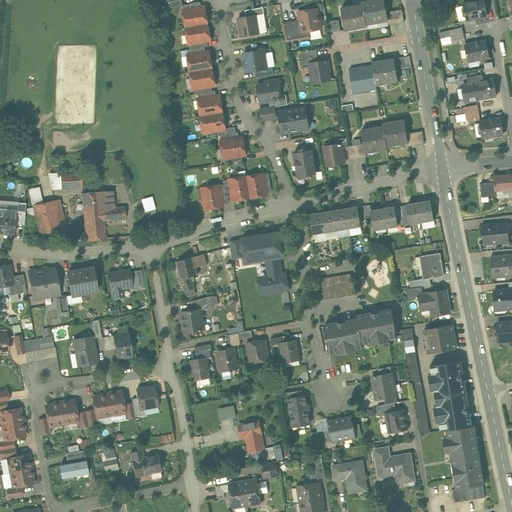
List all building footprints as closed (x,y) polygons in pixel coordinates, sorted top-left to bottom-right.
[(372,0),(363,2),(363,1),(362,2),(362,4),(363,4),(366,22),(378,20),(378,22),(387,21),(388,21),(386,12),(384,0),(372,0)] [(482,0),(478,0),(462,4),(465,20),(486,15),(482,0)] [(200,2),(183,5),(184,11),(201,8),(200,2)] [(362,4),(342,8),(341,8),(345,30),(367,26),(366,22),(363,4),(362,4)] [(201,8),(184,11),(186,27),(207,23),(204,7),(201,8)] [(263,7),(245,10),(246,16),(256,15),(264,14),(263,7)] [(300,20),(284,23),(287,41),(310,37),(309,30),(320,29),(319,24),(321,21),(321,19),(318,17),(317,9),(299,12),(300,20)] [(402,9),(386,12),(388,21),(387,21),(388,25),(404,22),(402,9)] [(246,16),(238,18),(241,37),(259,34),(256,15),(246,16)] [(338,20),(327,22),(329,33),(340,31),(338,20)] [(378,20),(366,22),(367,26),(367,29),(368,29),(379,27),(378,22),(378,20)] [(207,23),(186,27),(189,43),(207,40),(210,40),(207,23)] [(462,27),(449,31),(450,37),(464,33),(462,27)] [(464,33),(450,37),(452,43),(465,40),(464,33)] [(207,40),(189,43),(190,49),(205,47),(208,46),(207,40)] [(485,41),(464,44),(467,61),(488,57),(485,41)] [(205,47),(190,49),(187,49),(188,56),(206,52),(205,47)] [(263,48),(260,48),(258,50),(244,53),(247,71),(255,70),(267,68),(263,53),(266,53),(265,50),(263,48)] [(316,50),(298,53),(300,66),(309,64),(309,63),(318,61),(316,50)] [(206,52),(188,56),(191,72),(212,68),(209,52),(206,52)] [(410,56),(398,58),(400,69),(412,67),(410,56)] [(393,59),(373,62),(372,62),(373,64),(376,82),(388,80),(388,83),(398,81),(394,58),(393,59)] [(318,61),(309,63),(309,64),(312,82),(316,81),(319,83),(322,82),(324,80),(330,79),(327,60),(318,61)] [(376,82),(373,64),(349,68),(353,94),(377,90),(376,82)] [(267,68),(255,70),(256,77),(274,74),(272,67),(267,68)] [(212,68),(191,72),(194,88),(211,85),(214,85),(212,68)] [(401,70),(403,77),(410,75),(408,68),(401,70)] [(493,79),(479,82),(478,77),(470,78),(471,83),(462,85),(465,102),(497,95),(493,79)] [(269,81),(266,82),(265,84),(257,85),(260,103),(269,101),(280,99),(279,95),(277,82),(272,83),(269,81)] [(211,85),(194,88),(195,94),(198,94),(198,93),(212,91),(211,85)] [(212,91),(198,93),(198,94),(199,99),(216,97),(215,90),(212,91)] [(280,99),(269,101),(270,107),(274,107),(288,105),(286,94),(279,95),(280,99)] [(216,97),(199,99),(201,116),(222,112),(220,96),(216,97)] [(338,98),(330,100),(331,107),(339,105),(338,98)] [(478,111),(477,105),(465,107),(466,113),(478,111)] [(270,107),(260,109),(262,121),(276,118),(274,107),(270,107)] [(306,107),(278,112),(282,134),(309,129),(306,107)] [(222,112),(201,116),(204,132),(217,130),(225,129),(222,112)] [(499,118),(478,121),(480,138),(502,135),(499,118)] [(403,120),(383,123),(382,123),(383,126),(386,143),(398,141),(398,144),(408,143),(406,134),(404,120),(403,120)] [(383,126),(362,130),(364,144),(365,153),(366,153),(366,152),(366,150),(377,148),(378,151),(387,149),(386,143),(383,126)] [(225,129),(217,130),(218,136),(220,136),(220,135),(236,133),(235,127),(225,129)] [(422,131),(406,134),(408,143),(408,147),(424,144),(422,131)] [(236,133),(220,135),(220,136),(221,141),(239,138),(238,132),(236,133)] [(346,137),(336,139),(337,144),(341,143),(343,155),(349,154),(348,146),(346,137)] [(239,138),(221,141),(224,158),(242,155),(245,154),(242,138),(239,138)] [(337,144),(331,145),(329,143),(326,144),(324,146),(323,146),(327,166),(344,163),(343,155),(341,143),(337,144)] [(349,154),(350,159),(366,156),(366,153),(365,153),(364,144),(348,146),(349,154)] [(306,149),(299,150),(300,152),(294,153),(296,161),(295,161),(293,164),(294,168),(296,169),(297,169),(298,177),(316,174),(312,150),(306,151),(306,149)] [(242,155),(224,158),(225,164),(243,161),(242,155)] [(81,173),(60,175),(61,189),(82,187),(81,173)] [(269,173),(263,174),(266,192),(272,191),(269,173)] [(263,174),(247,177),(250,197),(266,195),(266,192),(263,174)] [(495,182),(480,183),(482,197),(497,196),(496,191),(503,190),(504,193),(511,191),(511,174),(494,176),(495,182)] [(247,177),(230,179),(233,197),(234,200),(250,197),(247,177)] [(230,179),(224,180),(225,184),(227,198),(233,197),(230,179)] [(225,184),(219,185),(222,203),(228,202),(227,198),(225,184)] [(219,185),(202,188),(204,200),(206,209),(223,206),(222,203),(219,185)] [(109,191),(83,194),(85,219),(103,217),(103,220),(111,220),(109,191)] [(124,207),(115,208),(114,191),(109,191),(111,220),(126,218),(124,207)] [(142,200),(145,209),(154,206),(152,197),(142,200)] [(62,199),(33,205),(40,236),(61,232),(63,241),(71,241),(62,199)] [(18,203),(0,201),(0,208),(7,209),(17,210),(18,203)] [(431,201),(419,203),(422,222),(434,220),(431,201)] [(26,203),(18,203),(17,210),(17,219),(24,219),(26,203)] [(419,203),(407,205),(410,224),(422,222),(419,203)] [(407,205),(401,206),(404,225),(410,224),(407,205)] [(401,206),(395,207),(398,226),(404,225),(401,206)] [(358,207),(346,209),(349,228),(361,226),(360,219),(358,207)] [(395,207),(383,209),(386,228),(398,226),(395,207)] [(7,209),(0,208),(0,232),(13,234),(14,224),(17,224),(17,219),(17,210),(7,209)] [(346,209),(334,211),(337,230),(349,228),(346,209)] [(371,211),(372,217),(374,230),(386,228),(383,209),(371,211)] [(334,211),(322,213),(325,232),(337,230),(334,211)] [(322,213),(310,215),(313,234),(325,232),(322,213)] [(103,217),(85,219),(87,240),(105,239),(103,220),(103,217)] [(507,223),(482,225),(484,245),(509,243),(507,223)] [(279,233),(242,239),(246,262),(253,261),(255,263),(261,262),(263,260),(266,259),(278,257),(282,256),(279,233)] [(440,253),(420,257),(424,279),(430,278),(444,276),(440,253)] [(204,254),(193,257),(196,268),(207,264),(204,254)] [(511,255),(491,257),(492,278),(511,276),(511,255)] [(193,257),(176,261),(184,291),(194,288),(192,281),(195,281),(193,276),(198,275),(196,268),(193,257)] [(282,274),(278,257),(266,259),(269,276),(282,274)] [(9,265),(0,266),(0,286),(8,285),(13,284),(12,276),(9,265)] [(93,267),(67,272),(72,296),(97,291),(93,267)] [(41,271),(36,272),(35,270),(29,271),(34,299),(59,294),(54,268),(51,269),(49,271),(46,268),(43,269),(41,271)] [(128,270),(108,273),(111,290),(112,290),(113,293),(122,291),(122,289),(131,287),(132,287),(129,272),(128,270)] [(137,271),(129,272),(132,287),(131,287),(132,290),(140,289),(137,271)] [(23,274),(17,276),(19,287),(25,286),(23,274)] [(285,274),(282,274),(269,276),(259,278),(261,294),(287,289),(285,274)] [(17,276),(12,276),(13,284),(8,285),(10,294),(10,295),(26,292),(25,286),(19,287),(17,276)] [(207,278),(200,280),(201,281),(204,291),(211,290),(207,278)] [(424,279),(411,281),(412,288),(431,285),(430,278),(424,279)] [(201,281),(196,283),(198,293),(204,292),(204,291),(201,281)] [(8,285),(0,286),(0,295),(10,294),(8,285)] [(422,286),(407,289),(409,298),(419,297),(419,294),(423,293),(422,286)] [(194,288),(184,291),(186,297),(196,294),(194,288)] [(510,291),(493,292),(494,310),(506,309),(506,308),(511,307),(511,289),(510,289),(510,291)] [(423,293),(419,294),(419,297),(421,308),(431,306),(432,316),(450,313),(446,290),(423,293)] [(65,296),(56,297),(59,315),(69,313),(65,296)] [(209,296),(191,301),(193,311),(200,309),(200,310),(211,308),(209,296)] [(193,311),(181,313),(185,333),(204,329),(200,310),(200,309),(193,311)] [(358,320),(363,344),(371,342),(372,345),(389,342),(388,339),(397,337),(392,310),(357,317),(358,320)] [(144,312),(146,321),(155,319),(153,311),(144,312)] [(240,319),(235,321),(236,325),(226,328),(228,333),(243,327),(240,319)] [(98,320),(92,321),(95,337),(101,336),(98,320)] [(363,344),(358,320),(324,326),(329,354),(338,352),(338,354),(355,351),(355,349),(364,347),(363,344)] [(511,321),(497,323),(498,342),(511,340),(511,321)] [(15,336),(22,335),(20,324),(13,325),(15,336)] [(452,325),(425,329),(425,335),(423,335),(425,349),(428,348),(429,354),(456,349),(452,325)] [(430,432),(417,362),(412,328),(402,330),(407,364),(419,434),(430,432)] [(251,330),(239,333),(240,339),(252,337),(251,330)] [(128,332),(113,335),(116,349),(118,359),(124,358),(126,359),(130,358),(130,357),(132,357),(131,350),(134,349),(133,343),(130,343),(128,332)] [(6,333),(0,333),(0,352),(1,353),(2,350),(9,349),(6,333)] [(239,333),(226,335),(228,342),(240,339),(239,333)] [(15,336),(18,354),(25,353),(25,352),(23,341),(22,335),(15,336)] [(113,335),(102,337),(104,351),(116,349),(113,335)] [(93,336),(73,339),(76,353),(77,353),(79,366),(98,363),(93,336)] [(285,336),(271,338),(272,345),(280,344),(279,343),(286,342),(285,336)] [(264,340),(247,343),(251,363),(268,360),(264,340)] [(286,342),(279,343),(280,344),(283,363),(300,360),(296,340),(286,342)] [(210,344),(195,347),(196,353),(210,351),(211,350),(210,344)] [(234,348),(218,351),(222,372),(238,368),(234,348)] [(210,351),(196,353),(197,359),(206,357),(207,358),(211,357),(210,351)] [(197,359),(190,360),(194,380),(210,377),(207,358),(206,357),(197,359)] [(435,398),(465,393),(460,361),(430,365),(431,374),(428,375),(431,391),(434,390),(435,398)] [(390,367),(379,369),(380,375),(392,373),(390,367)] [(380,375),(372,376),(374,388),(394,384),(392,373),(380,375)] [(394,384),(374,388),(376,400),(384,399),(396,396),(394,384)] [(154,386),(136,389),(138,398),(140,409),(143,408),(158,406),(154,386)] [(7,390),(0,391),(0,401),(6,401),(9,400),(7,390)] [(302,390),(287,393),(288,399),(303,396),(302,390)] [(121,392),(107,395),(110,415),(124,412),(123,404),(121,392)] [(465,393),(435,398),(437,407),(434,407),(436,423),(439,422),(441,431),(446,430),(470,426),(465,393)] [(107,395),(93,397),(95,409),(96,417),(97,417),(110,415),(107,395)] [(303,396),(288,399),(292,427),(310,424),(308,412),(309,412),(308,405),(307,405),(306,396),(303,396)] [(396,396),(384,399),(385,404),(394,403),(397,402),(396,396)] [(266,397),(254,400),(257,413),(269,410),(267,403),(269,402),(269,401),(267,401),(266,397)] [(143,408),(140,409),(138,398),(132,399),(133,402),(135,417),(145,415),(143,408)] [(74,401),(59,403),(63,423),(77,421),(76,413),(74,401)] [(133,402),(123,404),(124,412),(125,419),(135,417),(133,402)] [(59,403),(45,406),(48,418),(49,426),(50,426),(63,423),(59,403)] [(385,404),(377,406),(378,416),(386,415),(386,414),(396,412),(394,403),(385,404)] [(217,406),(218,419),(235,417),(233,405),(217,406)] [(20,408),(0,411),(0,413),(2,426),(22,422),(20,408)] [(95,409),(85,411),(88,426),(98,424),(97,417),(96,417),(95,409)] [(85,411),(76,413),(77,421),(78,428),(88,426),(85,411)] [(396,412),(386,414),(386,415),(389,432),(406,429),(403,411),(396,412)] [(352,417),(340,419),(344,439),(355,437),(353,425),(352,417)] [(48,418),(38,420),(41,434),(51,433),(50,426),(49,426),(48,418)] [(340,419),(328,422),(330,429),(332,441),(344,439),(340,419)] [(258,421),(239,425),(242,437),(247,436),(250,451),(263,449),(260,434),(261,434),(258,421)] [(22,422),(2,426),(5,439),(5,440),(13,438),(25,436),(22,422)] [(359,424),(353,425),(355,437),(361,436),(359,424)] [(470,426),(446,430),(448,438),(443,439),(445,452),(451,451),(452,459),(478,454),(473,425),(470,426)] [(330,429),(324,431),(326,442),(332,441),(330,429)] [(318,432),(311,433),(314,448),(320,447),(318,432)] [(13,438),(5,440),(5,439),(0,440),(0,450),(14,448),(13,438)] [(279,444),(265,447),(267,453),(274,451),(276,460),(283,458),(279,444)] [(410,454),(389,457),(388,447),(374,450),(378,469),(380,468),(382,477),(399,474),(401,483),(414,480),(410,454)] [(14,448),(0,450),(0,452),(1,460),(8,459),(8,458),(16,457),(14,448)] [(68,463),(71,463),(70,460),(78,459),(78,462),(86,460),(84,450),(66,453),(68,463)] [(142,450),(131,452),(132,460),(143,458),(142,450)] [(132,460),(135,476),(144,474),(144,475),(151,474),(153,479),(162,477),(161,471),(162,470),(159,454),(143,458),(132,460)] [(478,454),(452,459),(457,488),(457,489),(483,485),(483,484),(478,454)] [(16,457),(8,458),(8,459),(11,473),(31,469),(28,455),(16,457)] [(115,457),(103,459),(105,472),(118,469),(115,457)] [(78,459),(70,460),(71,463),(68,463),(62,465),(65,480),(74,478),(73,476),(88,473),(86,460),(78,462),(78,459)] [(362,461),(332,466),(335,480),(347,478),(349,493),(367,490),(362,461)] [(276,462),(261,464),(264,478),(278,476),(276,462)] [(315,465),(317,474),(311,475),(312,484),(319,483),(318,478),(325,477),(323,464),(321,464),(315,465)] [(31,469),(11,473),(13,486),(13,487),(21,485),(33,483),(31,469)] [(106,486),(105,477),(94,479),(96,488),(106,486)] [(261,478),(249,480),(249,481),(243,482),(247,504),(260,502),(260,503),(261,503),(259,494),(268,492),(266,481),(262,482),(261,478)] [(243,482),(237,483),(237,482),(229,484),(230,491),(233,508),(234,508),(234,506),(247,504),(243,482)] [(312,484),(298,486),(300,502),(322,498),(319,483),(312,484)] [(229,484),(215,486),(217,497),(225,496),(224,492),(230,491),(229,484)] [(21,485),(13,487),(13,486),(6,487),(8,497),(23,495),(21,485)] [(483,485),(457,489),(457,488),(453,489),(455,503),(485,498),(483,485)] [(323,511),(322,498),(300,502),(301,511),(323,511)]
